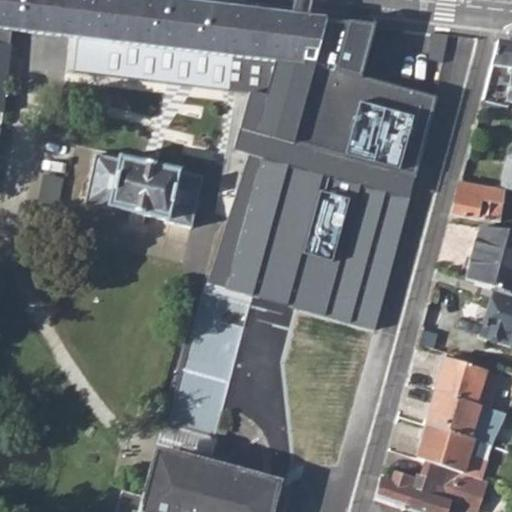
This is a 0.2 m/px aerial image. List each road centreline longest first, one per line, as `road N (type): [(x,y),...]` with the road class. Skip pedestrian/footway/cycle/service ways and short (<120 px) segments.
road 1 (residential): [(359,511),(488,16)]
road 2 (residential): [(353,0),(488,16)]
